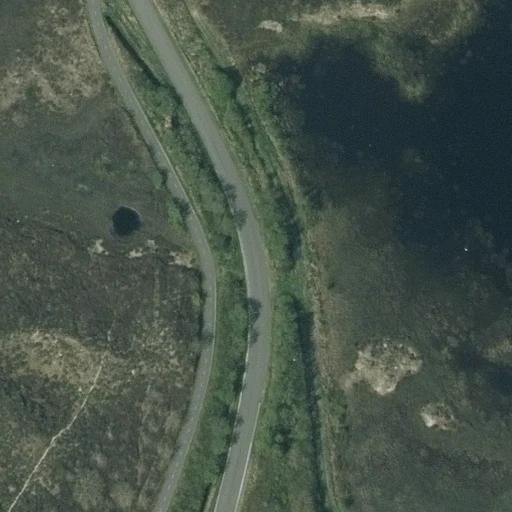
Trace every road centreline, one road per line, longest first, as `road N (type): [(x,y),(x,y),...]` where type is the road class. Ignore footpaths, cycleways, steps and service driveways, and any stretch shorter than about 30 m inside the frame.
road 1 (tertiary): [(224,511),(257,354),(254,262),(217,153),(136,0)]
road 2 (track): [(185,0),(288,217),(327,511)]
